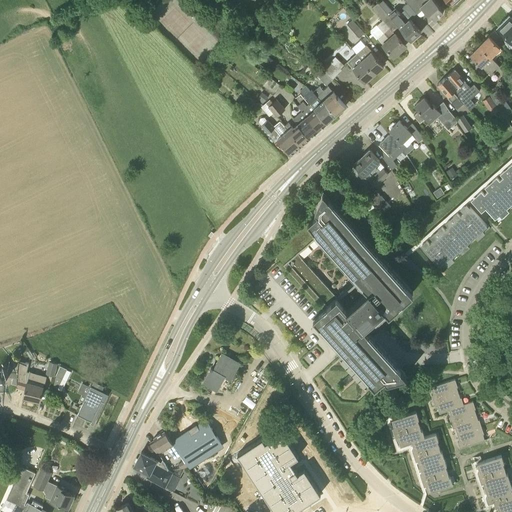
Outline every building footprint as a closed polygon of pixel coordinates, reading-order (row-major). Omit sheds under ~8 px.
[(439,4),(434,0),(405,0),(409,4),(416,11),(421,6),(428,14),(429,13),(434,19),(443,12),(438,5),(439,4)] [(383,8),(380,5),(378,2),(371,7),(382,20),(376,25),(383,33),(377,38),(383,44),(393,56),(406,45),(395,33),(392,30),(397,25),(398,26),(399,26),(388,15),(383,8)] [(404,9),(411,16),(417,12),(416,11),(409,4),(404,9)] [(402,15),(396,8),(388,15),(399,26),(411,40),(421,31),(409,18),(405,22),(400,16),(402,15)] [(511,17),(509,15),(497,26),(508,37),(511,32),(511,17)] [(364,30),(353,17),(347,21),(358,35),(364,30)] [(489,35),(479,44),(494,59),(503,50),(489,35)] [(366,44),(357,53),(374,73),(384,64),(366,44)] [(494,59),(479,44),(470,53),(491,74),(500,65),(494,59)] [(237,54),(231,49),(227,54),(234,59),(237,54)] [(374,73),(357,53),(347,61),(365,81),(374,73)] [(322,69),(332,79),(342,69),(341,68),(332,59),(322,69)] [(316,74),(326,85),(332,79),(322,69),(321,69),(316,74)] [(455,69),(446,76),(456,88),(453,90),(459,97),(458,98),(463,103),(464,102),(470,110),(471,109),(472,110),(473,109),(466,101),(467,100),(462,94),(463,93),(469,99),(480,90),(474,83),(470,87),(455,69)] [(456,88),(446,76),(438,83),(447,94),(447,97),(457,109),(463,103),(470,111),(472,110),(471,109),(470,110),(464,102),(463,103),(458,98),(459,97),(453,90),(456,88)] [(309,102),(311,104),(315,109),(316,108),(328,121),(337,113),(324,99),(322,101),(313,91),(311,89),(310,90),(306,85),(300,91),(310,101),(309,102)] [(323,90),(320,86),(313,91),(322,101),(324,99),(337,113),(346,105),(337,96),(338,95),(337,94),(336,94),(334,91),(333,91),(328,86),(323,90)] [(511,111),(511,110),(498,89),(489,96),(499,110),(504,117),(511,111)] [(425,118),(430,123),(437,117),(448,129),(457,121),(455,119),(456,118),(450,111),(444,116),(432,102),(431,103),(424,96),(415,105),(419,110),(414,115),(420,122),(425,118)] [(482,100),(492,114),(499,110),(489,96),(482,100)] [(277,98),(272,102),(268,106),(276,116),(285,108),(277,98)] [(303,101),(298,105),(302,110),(318,129),(328,121),(316,108),(315,109),(311,104),(309,105),(308,104),(306,105),(303,101)] [(318,129),(302,110),(301,110),(297,114),(297,115),(293,119),(297,124),(298,124),(310,137),(318,129)] [(463,114),(456,119),(464,131),(471,126),(463,114)] [(290,128),(288,129),(281,135),(268,119),(261,125),(275,141),(278,139),(290,153),(302,143),(294,135),(295,135),(290,128)] [(390,129),(392,131),(406,146),(403,149),(405,153),(413,147),(410,142),(415,138),(418,142),(423,137),(412,123),(413,123),(412,123),(407,128),(400,120),(390,129)] [(284,126),(288,129),(290,128),(295,135),(294,135),(302,143),(309,137),(310,137),(298,124),(297,124),(293,127),(288,122),(284,126)] [(392,131),(380,143),(384,147),(380,150),(392,169),(396,165),(392,159),(403,149),(406,146),(392,131)] [(501,148),(497,142),(492,146),(496,152),(501,148)] [(375,186),(388,173),(383,167),(384,166),(378,161),(380,159),(369,149),(354,163),(360,169),(358,171),(365,179),(367,177),(370,181),(375,186)] [(495,183),(492,186),(489,183),(485,187),(488,190),(484,193),(481,190),(477,193),(480,197),(474,202),(482,211),(486,207),(495,218),(511,202),(511,162),(508,166),(511,169),(507,173),(504,169),(500,173),(503,176),(500,180),(496,176),(492,180),(495,183)] [(458,174),(452,166),(445,171),(451,179),(458,174)] [(444,192),(441,187),(433,192),(437,197),(444,192)] [(381,195),(380,195),(377,190),(375,190),(368,195),(375,206),(382,213),(384,215),(387,211),(386,210),(391,205),(381,195)] [(283,265),(333,321),(324,330),(344,353),(354,344),(358,349),(353,354),(374,377),(379,372),(387,381),(406,374),(368,332),(413,292),(323,192),(315,211),(317,214),(308,222),(358,278),(337,297),(297,253),(283,265)] [(375,206),(368,195),(362,198),(364,201),(369,209),(371,208),(375,206)] [(470,206),(468,208),(465,204),(460,208),(464,212),(460,215),(457,211),(453,215),(456,219),(452,222),(449,218),(445,222),(448,226),(445,229),(442,225),(437,229),(441,232),(437,236),(434,232),(430,236),(433,239),(430,243),(426,239),(422,243),(425,246),(423,248),(440,267),(487,225),(470,206)] [(203,381),(224,392),(240,362),(222,352),(213,368),(211,366),(203,381)] [(340,364),(366,387),(372,380),(346,357),(340,364)] [(18,382),(12,381),(11,386),(25,389),(23,397),(40,400),(43,386),(45,376),(27,372),(29,363),(11,359),(13,372),(17,371),(19,381),(18,382)] [(50,361),(47,373),(54,374),(57,363),(50,361)] [(60,365),(56,375),(62,378),(67,368),(60,365)] [(18,382),(19,381),(17,371),(13,372),(5,370),(6,371),(7,371),(7,372),(8,373),(8,374),(8,376),(8,377),(8,378),(8,379),(7,380),(12,381),(18,382)] [(432,395),(434,400),(458,392),(456,387),(458,386),(455,379),(431,387),(434,394),(432,395)] [(78,414),(92,420),(101,400),(104,402),(108,394),(91,386),(78,414)] [(440,412),(449,410),(464,405),(463,404),(461,397),(460,397),(458,392),(434,400),(436,406),(437,405),(440,412)] [(450,417),(452,422),(476,414),(474,409),(476,408),(473,401),(463,404),(464,405),(449,410),(452,416),(450,417)] [(393,427),(395,432),(419,424),(418,419),(419,418),(416,411),(392,419),(395,426),(393,427)] [(455,427),(458,434),(481,426),(479,419),(478,419),(476,414),(452,422),(453,428),(455,427)] [(181,454),(189,467),(223,445),(206,419),(172,442),(181,454)] [(401,444),(412,441),(424,436),(422,429),(421,429),(419,424),(395,432),(397,438),(398,437),(401,444)] [(481,426),(458,434),(460,441),(458,442),(460,447),(485,439),(483,434),(484,433),(481,426)] [(260,435),(235,451),(275,511),(278,511),(291,503),(295,508),(320,492),(303,467),(296,471),(289,460),(297,455),(281,429),(263,440),(260,435)] [(167,448),(174,458),(181,454),(172,442),(165,430),(154,437),(155,439),(150,442),(158,453),(167,448)] [(413,448),(414,454),(439,446),(437,440),(438,440),(436,432),(424,436),(412,441),(414,447),(413,448)] [(418,459),(420,465),(444,458),(442,451),(441,451),(439,446),(414,454),(416,459),(418,459)] [(169,468),(167,466),(163,459),(161,462),(141,451),(135,463),(136,465),(163,479),(169,468)] [(478,471),(480,476),(505,468),(503,463),(504,462),(501,455),(478,463),(480,470),(478,471)] [(421,473),(423,479),(447,471),(446,465),(447,465),(444,458),(420,465),(423,472),(421,473)] [(188,466),(183,460),(177,463),(180,468),(188,466)] [(44,489),(47,494),(45,496),(68,506),(74,494),(65,490),(66,488),(58,484),(58,485),(47,480),(51,470),(42,466),(34,484),(44,489)] [(484,481),(486,488),(510,480),(507,473),(506,473),(505,468),(480,476),(482,482),(484,481)] [(447,471),(423,479),(425,484),(426,484),(429,491),(453,483),(450,476),(449,476),(447,471)] [(488,502),(494,500),(501,497),(511,493),(511,490),(511,488),(511,487),(511,486),(510,480),(486,488),(488,495),(486,496),(488,502)] [(498,504),(500,511),(511,507),(511,493),(501,497),(494,500),(496,505),(498,504)] [(142,511),(140,511),(134,511),(129,501),(117,507),(119,511),(142,511)] [(23,511),(46,511),(28,503),(23,511)]
